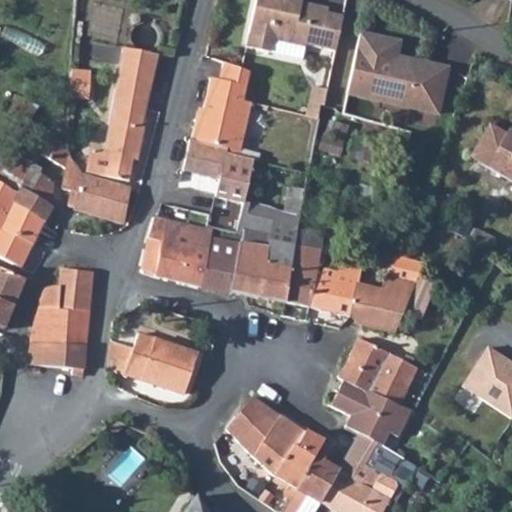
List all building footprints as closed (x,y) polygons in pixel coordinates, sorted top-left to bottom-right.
[(258,0),(247,50),(271,55),(274,44),(305,52),(306,48),(335,54),(343,18),(329,15),(330,10),(313,6),(312,12),(302,10),(303,4),(303,0),(258,0)] [(400,40),(360,31),(347,91),(438,112),(448,66),(396,55),(400,40)] [(271,55),(302,62),(305,52),(274,44),(271,55)] [(102,177),(127,183),(132,161),(136,161),(144,127),(140,126),(156,54),(125,47),(100,153),(89,151),(85,173),(102,177)] [(198,119),(237,129),(242,103),(249,75),(222,64),(217,82),(208,80),(198,119)] [(86,72),(69,71),(67,96),(84,97),(86,72)] [(223,150),(237,154),(248,104),(242,103),(237,129),(198,119),(197,121),(195,121),(189,142),(223,150)] [(511,129),(511,128),(507,133),(491,123),(471,155),(487,165),(511,180),(511,129)] [(348,150),(362,154),(365,140),(352,137),(348,150)] [(121,224),(126,190),(126,189),(80,175),(80,176),(76,175),(64,151),(63,149),(45,140),(37,156),(63,172),(60,190),(77,195),(75,210),(121,224)] [(211,229),(234,234),(241,205),(247,177),(249,169),(251,162),(222,156),(223,150),(189,142),(188,142),(180,173),(216,182),(208,215),(213,217),(211,229)] [(3,183),(20,193),(33,167),(15,159),(3,183)] [(13,207),(43,223),(51,208),(49,206),(51,181),(38,175),(40,171),(33,167),(20,193),(13,207)] [(0,258),(21,269),(38,233),(42,226),(43,223),(13,207),(20,193),(3,183),(0,181),(0,258)] [(289,217),(297,218),(300,202),(286,199),(282,215),(289,217)] [(241,205),(234,234),(236,235),(244,205),(241,205)] [(286,224),(296,226),(297,218),(289,217),(286,224)] [(139,272),(157,275),(164,221),(153,219),(146,243),(139,272)] [(157,275),(202,285),(209,240),(210,231),(164,221),(157,275)] [(230,291),(283,302),(291,246),(296,226),(286,224),(280,223),(276,242),(265,240),(263,249),(237,245),(230,291)] [(237,245),(263,249),(265,240),(265,233),(240,229),(237,245)] [(202,285),(230,291),(237,245),(232,243),(209,240),(202,285)] [(283,302),(307,308),(313,277),(318,256),(319,251),(291,246),(283,302)] [(384,277),(414,285),(422,265),(392,257),(384,277)] [(307,308),(350,316),(349,316),(355,286),(358,265),(338,261),(336,271),(335,273),(320,270),(319,278),(313,277),(307,308)] [(0,328),(3,330),(6,323),(24,281),(0,270),(0,328)] [(38,310),(89,312),(93,272),(61,271),(59,289),(48,288),(43,293),(38,310)] [(383,292),(408,300),(414,285),(384,277),(381,284),(378,291),(383,292)] [(362,325),(372,328),(377,312),(383,292),(378,291),(362,288),(355,286),(349,316),(362,325)] [(377,312),(402,318),(408,300),(383,292),(377,312)] [(29,344),(23,363),(53,366),(56,345),(85,345),(89,312),(38,310),(29,344)] [(372,328),(396,333),(402,318),(377,312),(372,328)] [(110,344),(109,370),(125,379),(127,374),(180,393),(196,354),(144,336),(135,353),(110,344)] [(382,396),(400,406),(400,405),(416,369),(414,368),(357,339),(336,379),(341,381),(379,402),(382,396)] [(72,368),(83,369),(85,345),(56,345),(53,366),(72,368)] [(508,422),(511,414),(511,369),(484,350),(458,389),(508,422)] [(411,411),(413,411),(417,404),(435,372),(416,369),(400,405),(411,411)] [(357,436),(382,449),(389,436),(396,440),(404,425),(394,419),(400,406),(382,396),(379,402),(341,381),(328,408),(349,417),(343,429),(357,436)] [(224,431),(252,458),(271,428),(278,417),(251,398),(239,412),(224,431)] [(394,419),(404,425),(411,411),(400,405),(400,406),(394,419)] [(252,458),(273,477),(302,434),(278,417),(271,428),(252,458)] [(273,477),(294,490),(320,443),(302,434),(273,477)] [(319,504),(333,511),(383,511),(389,503),(394,505),(416,468),(405,461),(398,458),(385,450),(382,449),(357,436),(336,471),(319,504)] [(306,497),(319,504),(336,471),(319,462),(327,448),(320,443),(294,490),(289,499),(301,506),(306,497)] [(186,511),(205,511),(196,497),(186,511)] [(283,510),(281,511),(313,511),(319,504),(306,497),(301,506),(289,499),(283,510)]
